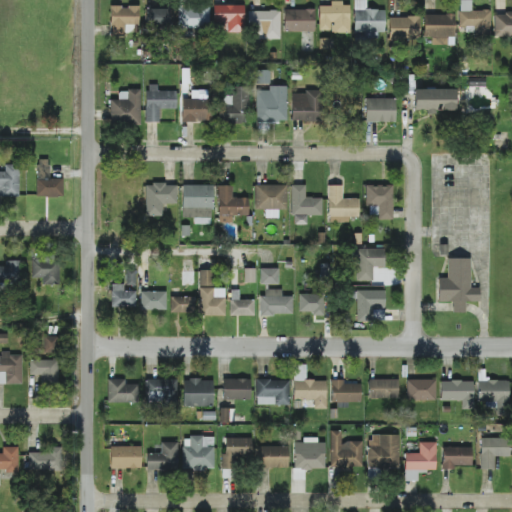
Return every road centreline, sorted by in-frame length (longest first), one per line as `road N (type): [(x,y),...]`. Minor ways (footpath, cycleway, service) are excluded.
road 1 (residential): [(89,511),(90,0)]
road 2 (residential): [(511,349),(89,346)]
road 3 (residential): [(511,504),(89,506)]
road 4 (residential): [(406,155),(90,152)]
road 5 (residential): [(413,349),(414,172),(406,155)]
